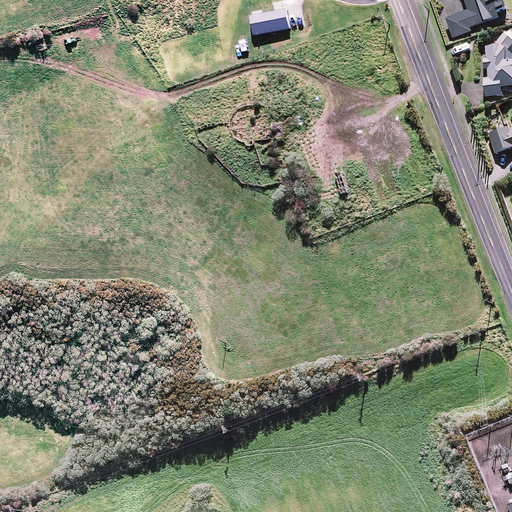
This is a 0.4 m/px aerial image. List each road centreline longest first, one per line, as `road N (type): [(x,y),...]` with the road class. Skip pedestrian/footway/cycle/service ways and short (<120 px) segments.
road 1 (track): [(430,86),(361,105),(303,71),(268,64),(152,94),(54,55),(0,55)]
road 2 (tertiary): [(398,0),(511,280)]
